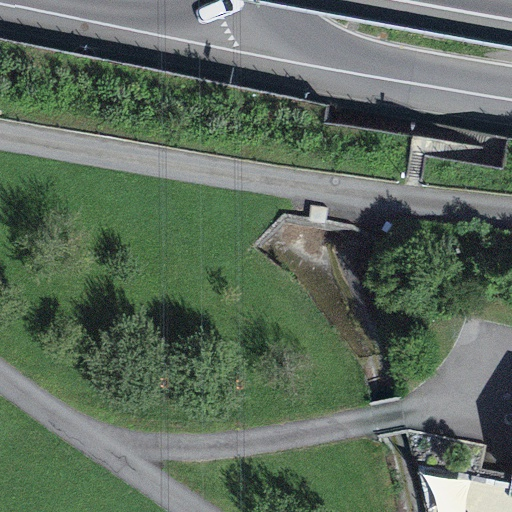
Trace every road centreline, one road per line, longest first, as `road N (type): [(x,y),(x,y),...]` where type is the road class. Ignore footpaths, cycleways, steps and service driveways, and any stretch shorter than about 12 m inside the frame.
road 1 (motorway): [(263,0),(279,33),(298,43),(511,82)]
road 2 (motorway): [(82,0),(222,26),(238,23),(258,0)]
